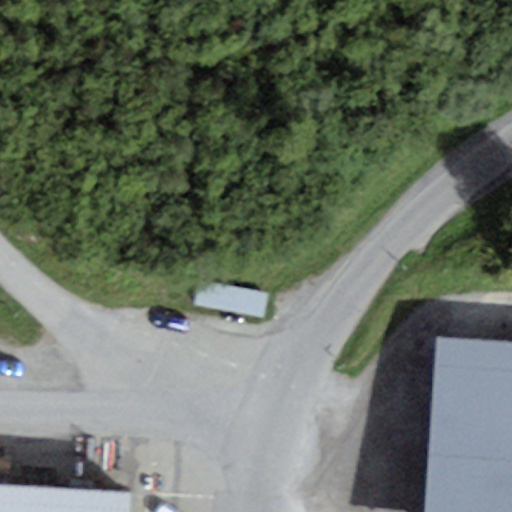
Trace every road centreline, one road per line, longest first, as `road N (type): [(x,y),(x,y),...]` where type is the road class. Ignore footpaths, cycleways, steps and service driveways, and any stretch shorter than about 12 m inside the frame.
road 1 (track): [(0,263),(94,343),(253,439),(0,436)]
road 2 (tertiary): [(248,511),(253,439),(273,388),(311,335),(423,219),(511,149)]
